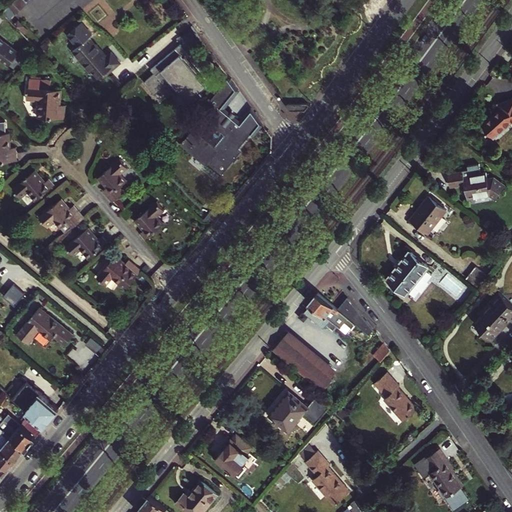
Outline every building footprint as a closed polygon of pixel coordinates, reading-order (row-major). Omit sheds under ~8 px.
[(13,0),(2,11),(11,20),(17,14),(15,12),(25,3),(21,0),(13,0)] [(18,20),(14,23),(19,29),(23,25),(18,20)] [(23,25),(19,29),(24,34),(28,30),(23,25)] [(18,49),(0,35),(0,55),(9,62),(18,49)] [(105,54),(88,35),(72,49),(90,70),(92,68),(99,76),(102,73),(103,75),(120,60),(111,50),(105,54)] [(191,54),(180,42),(153,66),(157,70),(145,80),(156,93),(168,82),(175,90),(178,87),(191,102),(204,92),(201,89),(208,83),(186,58),(191,54)] [(194,125),(184,137),(191,142),(189,144),(208,160),(209,158),(217,164),(223,157),(228,161),(240,146),(238,144),(251,127),(254,129),(261,120),(251,105),(241,117),(235,112),(233,114),(229,111),(231,109),(225,104),(238,88),(229,75),(206,103),(206,111),(194,117),(194,125)] [(25,87),(24,87),(23,99),(35,99),(34,116),(62,117),(63,103),(57,103),(58,88),(47,87),(47,79),(26,78),(25,87)] [(511,99),(499,103),(500,108),(481,122),(485,127),(483,129),(485,132),(487,130),(491,135),(511,120),(511,99)] [(305,109),(309,103),(307,101),(289,101),(286,103),(290,109),(305,109)] [(9,132),(0,133),(0,162),(18,160),(16,147),(11,147),(9,132)] [(105,185),(102,188),(112,200),(124,190),(119,185),(126,179),(119,172),(125,166),(118,157),(97,176),(105,185)] [(469,195),(491,191),(495,194),(505,182),(494,174),(487,175),(486,169),(482,170),(480,160),(469,162),(469,166),(464,167),(464,168),(448,171),(451,185),(466,182),(469,195)] [(44,180),(35,169),(13,187),(20,196),(27,190),(35,199),(54,184),(48,177),(44,180)] [(430,193),(411,218),(429,232),(448,208),(430,193)] [(73,226),(85,216),(74,204),(70,207),(61,198),(41,216),(48,224),(54,218),(60,226),(67,220),(73,226)] [(143,227),(138,231),(143,237),(163,220),(157,213),(164,208),(156,199),(135,218),(143,227)] [(87,225),(65,244),(73,253),(80,247),(88,256),(106,240),(101,234),(97,237),(87,225)] [(411,251),(388,278),(407,293),(409,290),(414,295),(420,288),(422,290),(430,280),(428,278),(433,273),(427,268),(429,266),(411,251)] [(111,276),(125,287),(141,269),(128,258),(125,262),(115,254),(97,276),(106,283),(111,276)] [(468,257),(457,270),(471,282),(482,268),(468,257)] [(484,314),(476,322),(492,337),(510,318),(511,319),(511,302),(499,291),(491,299),(495,302),(484,314)] [(351,328),(352,329),(357,324),(338,308),(318,292),(310,302),(313,304),(332,320),(347,333),(351,328)] [(348,297),(338,308),(357,324),(369,334),(374,328),(348,297)] [(495,302),(491,299),(481,311),(484,314),(495,302)] [(332,320),(313,304),(306,312),(326,327),(332,320)] [(73,333),(39,305),(18,331),(29,339),(38,328),(50,338),(54,333),(65,342),(73,333)] [(325,371),(315,383),(323,389),(333,378),(339,370),(316,351),(293,332),(286,340),(325,371)] [(325,371),(286,340),(277,351),(315,383),(325,371)] [(385,342),(374,355),(381,361),(391,350),(385,342)] [(388,399),(386,401),(405,422),(419,410),(399,388),(401,387),(389,374),(376,386),(388,399)] [(45,424),(59,407),(27,379),(12,396),(33,414),(45,424)] [(309,406),(290,390),(272,412),(291,429),(306,412),(317,422),(330,406),(318,396),(309,406)] [(6,410),(1,415),(15,427),(20,421),(6,410)] [(0,425),(26,447),(45,424),(33,414),(24,425),(20,421),(15,427),(1,415),(0,416),(0,425)] [(0,444),(16,459),(26,447),(0,425),(0,444)] [(237,434),(217,457),(237,474),(238,473),(240,475),(247,467),(244,464),(245,463),(244,462),(250,454),(248,452),(252,447),(237,434)] [(16,459),(0,444),(0,460),(9,468),(16,459)] [(300,453),(306,461),(318,452),(311,444),(300,453)] [(455,467),(442,447),(428,457),(427,455),(416,463),(426,476),(431,473),(441,487),(439,489),(445,497),(447,496),(456,509),(471,498),(463,486),(465,485),(453,468),(455,467)] [(306,461),(305,461),(316,475),(312,479),(332,505),(348,493),(328,467),(329,466),(318,451),(318,452),(306,461)] [(0,476),(1,478),(9,468),(0,460),(0,476)] [(181,489),(174,498),(191,511),(195,511),(213,490),(198,477),(185,493),(181,489)] [(141,511),(163,511),(167,508),(150,495),(138,509),(141,511)]
